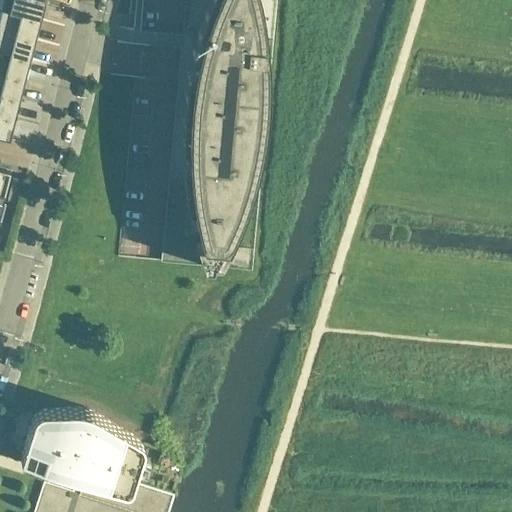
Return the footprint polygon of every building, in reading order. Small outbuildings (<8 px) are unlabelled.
[(39,19),(44,0),(2,0),(0,9),(39,19)] [(251,269),(267,90),(275,0),(185,0),(162,261),(251,269)] [(0,30),(34,39),(39,19),(0,9),(0,10),(0,30)] [(0,51),(29,59),(34,39),(0,30),(0,51)] [(173,129),(173,35),(117,35),(117,54),(139,55),(139,129),(173,129)] [(0,72),(24,79),(29,59),(0,51),(0,72)] [(47,87),(51,69),(33,66),(30,83),(47,87)] [(0,93),(19,99),(24,79),(0,72),(0,93)] [(0,114),(13,118),(19,99),(0,93),(0,114)] [(0,136),(8,139),(13,118),(0,114),(0,136)] [(1,203),(9,172),(0,169),(0,221),(0,222),(5,204),(1,203)] [(7,200),(18,203),(24,180),(13,178),(7,200)] [(139,441),(138,439),(96,412),(92,410),(88,408),(83,407),(82,406),(81,411),(77,410),(75,410),(74,410),(39,411),(38,411),(37,412),(35,413),(34,414),(33,415),(32,416),(32,417),(19,457),(64,472),(65,468),(84,474),(83,478),(123,490),(124,491),(126,491),(127,490),(128,490),(128,489),(129,489),(130,488),(130,487),(132,480),(142,451),(142,449),(142,448),(142,446),(142,444),(141,443),(140,441),(139,441)] [(167,511),(174,493),(132,480),(130,487),(130,488),(129,489),(128,489),(128,490),(127,490),(126,491),(124,491),(123,490),(83,478),(79,492),(43,481),(33,511),(167,511)]
